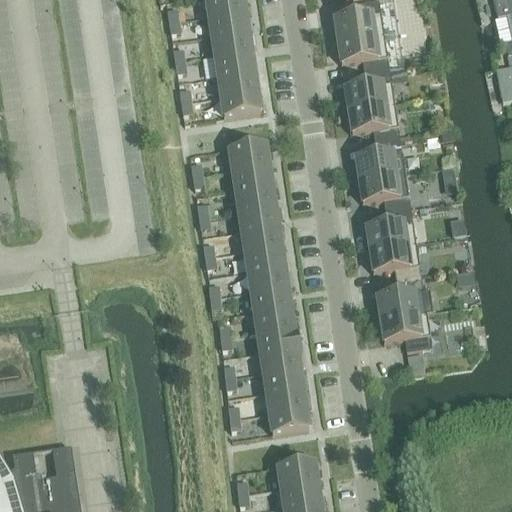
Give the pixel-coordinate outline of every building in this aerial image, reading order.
[(242,0),(213,0),(205,1),(208,22),(245,16),(242,0)] [(511,0),(493,0),(498,22),(508,20),(511,39),(511,0)] [(338,47),(384,40),(379,5),(353,9),(355,22),(334,25),(338,47)] [(169,28),(179,26),(177,14),(167,16),(169,28)] [(211,42),(248,36),(245,16),(208,22),(211,42)] [(179,26),(169,28),(171,40),(181,38),(179,26)] [(211,42),(214,62),(251,56),(248,36),(211,42)] [(364,79),(389,75),(384,40),(338,47),(341,69),(362,66),(364,79)] [(511,72),(496,75),(503,107),(511,105),(511,47),(506,49),(511,72)] [(175,68),(185,66),(183,55),(174,56),(175,68)] [(217,82),(254,76),(251,56),(214,62),(217,82)] [(185,66),(175,68),(177,80),(187,78),(185,66)] [(193,87),(216,88),(216,75),(193,74),(193,87)] [(389,75),(364,79),(366,91),(345,94),(348,117),(395,110),(389,75)] [(254,76),(217,82),(220,102),(257,97),(254,76)] [(181,108),(191,107),(189,95),(180,96),(181,108)] [(224,123),(260,118),(257,97),(220,102),(224,123)] [(191,107),(181,108),(183,120),(193,119),(191,107)] [(395,110),(348,117),(352,139),(373,136),(375,148),(400,144),(395,110)] [(420,148),(419,136),(406,137),(406,149),(420,148)] [(451,138),(442,140),(443,149),(452,148),(451,138)] [(356,164),(359,186),(396,181),(396,182),(405,180),(400,144),(375,148),(377,161),(356,164)] [(229,155),(232,176),(268,171),(265,150),(229,155)] [(203,181),(201,169),(191,171),(193,183),(203,181)] [(235,197),(272,191),(268,171),(232,176),(235,197)] [(455,174),(443,176),(445,192),(457,190),(455,174)] [(193,183),(195,194),(205,193),(203,181),(193,183)] [(399,203),(396,182),(396,181),(359,186),(362,209),(383,206),(385,218),(410,214),(409,202),(399,203)] [(238,217),(275,211),(272,191),(235,197),(238,217)] [(209,221),(207,209),(197,211),(199,223),(209,221)] [(241,237),(278,231),(275,211),(238,217),(241,237)] [(366,233),(370,256),(416,249),(410,214),(385,218),(387,230),(366,233)] [(199,223),(201,235),(211,233),(209,221),(199,223)] [(244,257),(281,252),(278,231),(241,237),(244,257)] [(416,249),(370,256),(373,278),(394,275),(396,288),(421,284),(416,249)] [(215,262),(213,250),(203,251),(205,263),(215,262)] [(247,277),(284,272),(281,252),(244,257),(247,277)] [(205,263),(207,275),(217,274),(215,262),(205,263)] [(250,298),(287,292),(284,272),(247,277),(250,298)] [(421,284),(396,288),(398,300),(377,303),(380,326),(417,320),(417,319),(414,298),(423,297),(421,284)] [(210,304),(220,302),(219,291),(209,292),(210,304)] [(254,318),(290,313),(287,292),(250,298),(254,318)] [(210,304),(212,315),(222,314),(220,302),(210,304)] [(257,338),(293,333),(290,313),(254,318),(257,338)] [(417,319),(417,320),(380,326),(384,348),(405,345),(407,357),(432,353),(426,318),(417,319)] [(231,343),(230,331),(220,332),(221,344),(231,343)] [(293,333),(257,338),(260,358),(296,353),(293,333)] [(221,344),(222,356),(232,354),(231,343),(221,344)] [(263,379),(299,373),(296,353),(260,358),(263,379)] [(407,361),(410,375),(424,373),(422,359),(407,361)] [(235,383),(234,371),(224,372),(226,384),(235,383)] [(263,379),(266,399),(302,393),(299,373),(263,379)] [(226,384),(227,396),(237,395),(235,383),(226,384)] [(269,419),(306,413),(302,393),(266,399),(269,419)] [(240,424),(239,412),(229,413),(230,425),(240,424)] [(269,419),(272,440),(309,435),(306,413),(269,419)] [(230,425),(231,437),(241,436),(240,424),(230,425)] [(79,511),(71,453),(49,456),(49,458),(52,457),(56,483),(37,486),(33,460),(36,459),(36,458),(12,462),(14,471),(14,474),(2,482),(0,479),(0,511),(79,511)] [(314,467),(277,473),(280,494),(317,488),(314,467)] [(277,483),(252,489),(255,500),(279,494),(277,483)] [(238,500),(248,499),(247,487),(237,488),(238,500)] [(283,511),(296,511),(320,508),(317,488),(280,494),(283,511)] [(238,500),(240,511),(250,511),(248,499),(238,500)]
